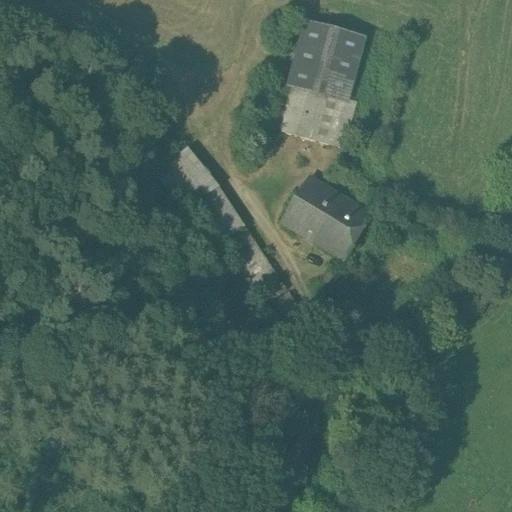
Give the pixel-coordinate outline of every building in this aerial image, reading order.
[(365,39),(306,22),(276,129),(343,147),(355,101),(349,99),(365,39)] [(187,147),(156,171),(184,208),(190,203),(193,206),(218,185),(187,147)] [(369,216),(316,183),(289,226),(343,259),(369,216)] [(244,226),(218,185),(193,206),(214,244),(244,226)] [(286,290),(245,226),(220,242),(263,304),(263,305),(266,303),(286,290)] [(302,318),(287,294),(273,303),(289,326),(302,318)]
